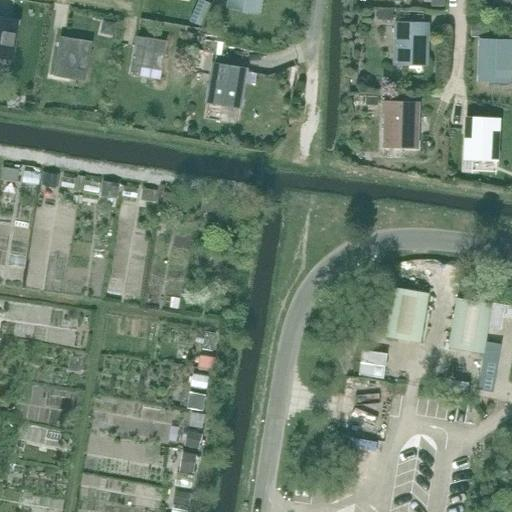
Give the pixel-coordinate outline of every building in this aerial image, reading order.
[(229,0),(228,7),(238,9),(239,0),(241,0),(260,4),(261,0),(229,0)] [(511,0),(492,0),(493,3),(503,3),(502,11),(511,12),(511,5),(511,0)] [(0,18),(0,48),(11,51),(17,22),(0,18)] [(427,26),(398,25),(396,25),(395,64),(426,65),(427,26)] [(146,38),(146,39),(136,38),(135,46),(134,46),(129,75),(139,77),(141,67),(161,71),(166,42),(146,38)] [(72,41),(72,42),(62,40),(61,49),(60,49),(55,77),(65,79),(67,70),(87,73),(92,44),(72,41)] [(510,82),(511,43),(491,42),(491,43),(482,43),(481,52),(480,52),(479,81),(510,82)] [(214,65),(213,74),(208,103),(238,108),(245,70),(214,65)] [(31,112),(32,104),(26,103),(24,111),(31,112)] [(416,144),(417,105),(386,104),(385,143),(416,144)] [(496,161),(498,122),(478,121),(478,122),(468,121),(468,130),(467,130),(465,159),(496,161)] [(428,293),(394,288),(393,287),(385,337),(420,343),(428,293)] [(483,354),(491,305),(457,298),(448,348),(483,354)] [(363,350),(358,374),(385,379),(389,356),(363,350)] [(461,378),(458,393),(482,398),(485,383),(461,378)] [(485,383),(482,398),(506,403),(509,388),(485,383)]
